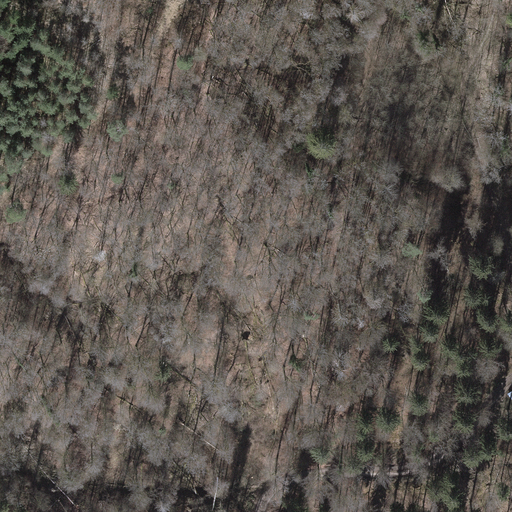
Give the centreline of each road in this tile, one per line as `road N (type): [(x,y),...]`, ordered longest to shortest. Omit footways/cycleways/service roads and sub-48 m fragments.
road 1 (track): [(111,511),(93,492),(94,467),(176,375),(297,265),(341,207),(355,156),(355,96),(386,0)]
road 2 (track): [(511,388),(430,462),(309,474),(273,487),(262,511)]
road 3 (track): [(496,0),(465,95),(511,265)]
road 4 (track): [(0,201),(61,151),(183,0)]
